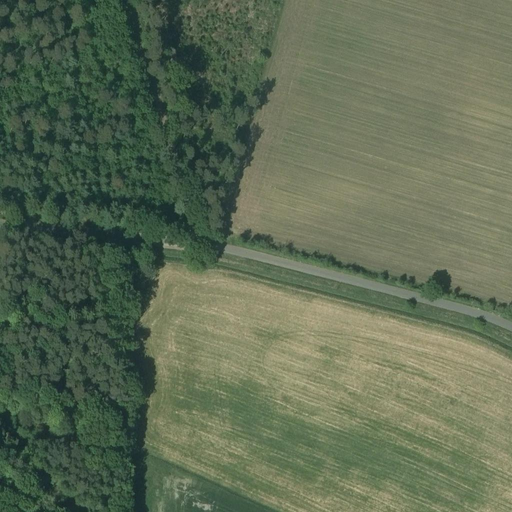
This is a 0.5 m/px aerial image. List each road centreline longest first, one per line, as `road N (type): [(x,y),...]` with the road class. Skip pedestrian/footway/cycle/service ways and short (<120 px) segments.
road 1 (unclassified): [(511,328),(212,246),(0,223)]
road 2 (track): [(127,0),(192,244)]
